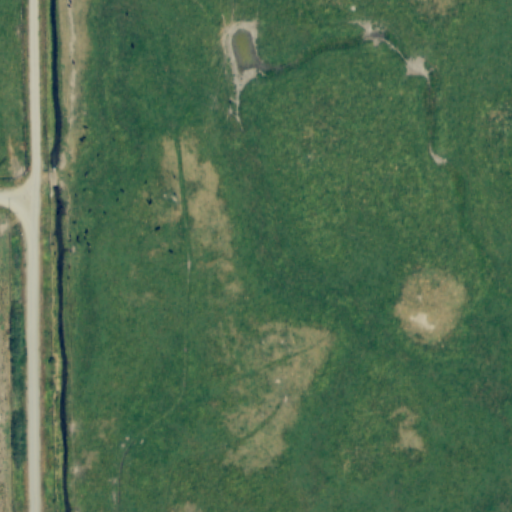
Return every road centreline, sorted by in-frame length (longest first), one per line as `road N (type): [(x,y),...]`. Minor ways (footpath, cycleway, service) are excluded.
road 1 (residential): [(28,195),(32,511)]
road 2 (track): [(28,195),(35,0)]
